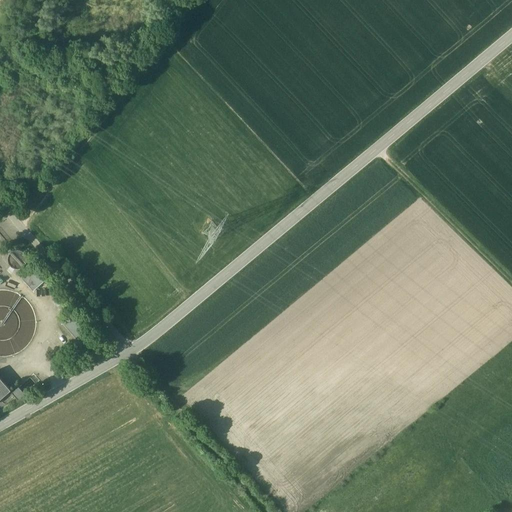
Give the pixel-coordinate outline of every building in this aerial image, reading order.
[(26,263),(27,260),(26,256),(24,253),(21,251),(17,250),(13,251),(10,253),(8,256),(7,260),(8,263),(10,267),(13,269),(17,269),(21,269),(24,266),(26,263)] [(34,266),(21,278),(33,291),(46,280),(34,266)] [(75,314),(63,324),(86,351),(97,342),(83,326),(85,325),(75,314)] [(0,379),(0,400),(10,391),(0,379)] [(25,394),(18,387),(12,393),(18,400),(25,394)]
